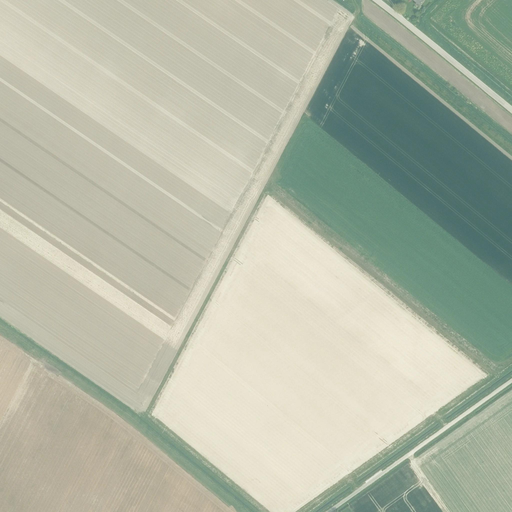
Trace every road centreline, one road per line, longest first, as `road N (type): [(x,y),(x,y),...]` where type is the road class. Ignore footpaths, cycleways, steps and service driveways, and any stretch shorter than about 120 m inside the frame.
road 1 (unclassified): [(326,511),(511,381)]
road 2 (unclassified): [(511,112),(376,0)]
